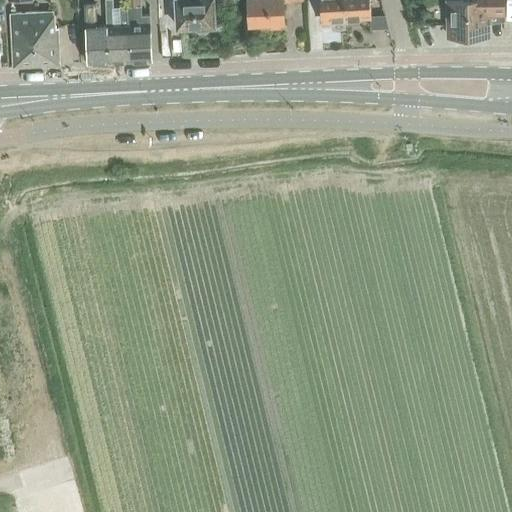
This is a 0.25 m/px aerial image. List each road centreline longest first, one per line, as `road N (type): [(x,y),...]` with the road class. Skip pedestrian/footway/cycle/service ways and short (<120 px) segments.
road 1 (secondary): [(140,91),(412,102)]
road 2 (secondary): [(409,74),(140,91)]
road 3 (secondary): [(0,102),(140,91)]
